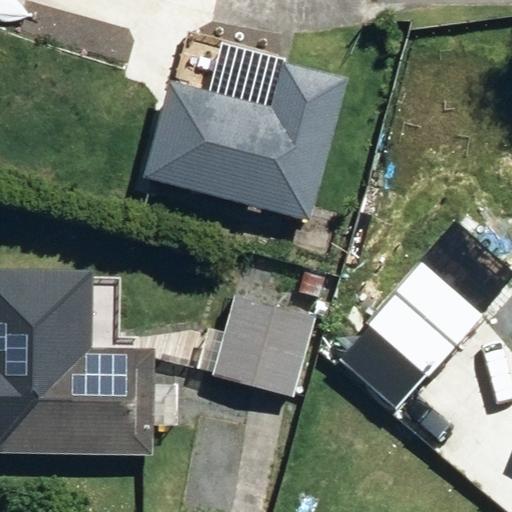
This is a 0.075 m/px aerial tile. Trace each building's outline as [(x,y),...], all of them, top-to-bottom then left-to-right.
[(0,0),(0,19),(8,22),(16,0),(0,0)] [(130,180),(297,221),(332,80),(268,64),(256,109),(154,84),(130,180)] [(355,326),(417,379),(471,313),(408,260),(355,326)] [(202,375),(283,397),(305,319),(223,297),(202,375)] [(0,453),(141,457),(143,353),(0,349),(0,453)]
